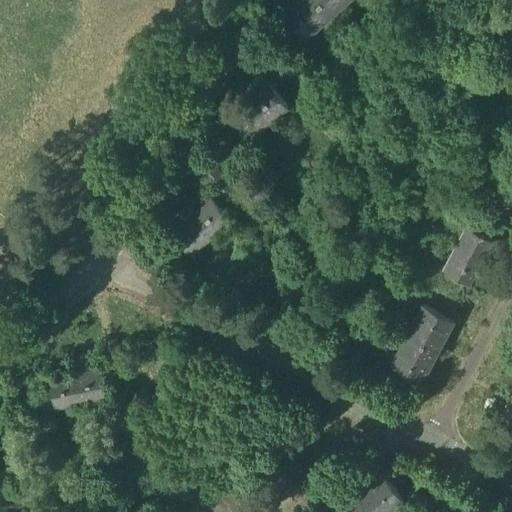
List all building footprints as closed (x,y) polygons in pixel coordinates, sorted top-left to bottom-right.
[(320,0),(294,0),(283,9),(306,35),(331,12),(320,0)] [(320,0),(331,12),(344,0),(320,0)] [(291,73),(271,50),(261,59),(275,77),(270,81),(275,87),(291,73)] [(270,81),(229,115),(247,136),(288,102),(275,87),(270,81)] [(233,187),(213,164),(203,173),(219,191),(213,196),(218,201),(233,187)] [(510,187),(493,179),(480,204),(496,213),(510,187)] [(218,201),(213,196),(173,229),(191,251),(231,218),(218,201)] [(497,238),(467,223),(444,266),(470,280),(485,252),(488,254),(497,238)] [(455,318),(423,301),(407,332),(439,348),(455,318)] [(439,348),(407,332),(391,363),(423,379),(439,348)] [(117,338),(103,341),(108,365),(101,366),(102,372),(123,368),(117,338)] [(101,366),(50,377),(55,404),(106,394),(102,372),(101,366)] [(511,396),(503,413),(511,417),(511,396)] [(8,410),(0,411),(0,442),(14,440),(8,410)] [(390,511),(406,499),(384,472),(367,486),(371,490),(361,498),(372,511),(390,511)] [(227,481),(189,511),(232,511),(244,502),(227,481)] [(372,511),(361,498),(351,507),(347,503),(335,511),(372,511)]
